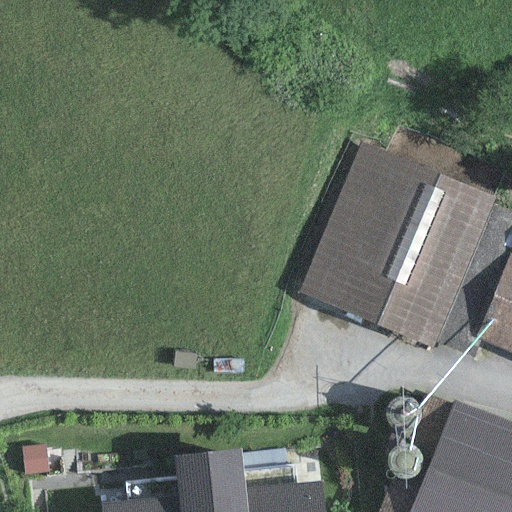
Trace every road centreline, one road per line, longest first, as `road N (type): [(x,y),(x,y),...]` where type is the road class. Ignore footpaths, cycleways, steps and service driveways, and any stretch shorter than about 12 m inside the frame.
road 1 (unclassified): [(0,396),(270,399)]
road 2 (residential): [(372,511),(354,385),(270,399)]
